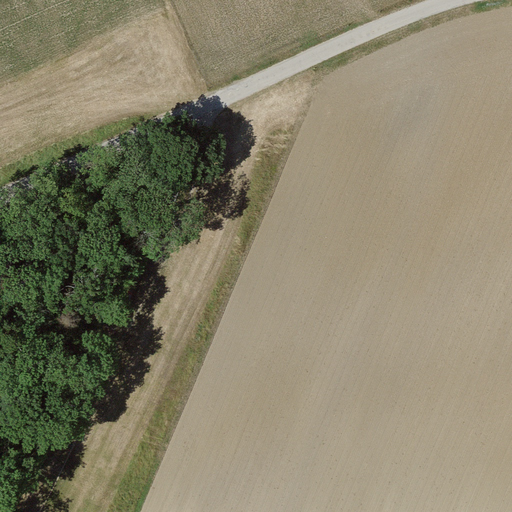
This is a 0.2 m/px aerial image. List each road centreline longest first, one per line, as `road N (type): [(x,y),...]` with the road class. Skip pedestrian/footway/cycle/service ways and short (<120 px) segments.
road 1 (unclassified): [(0,198),(352,38),(461,0)]
road 2 (track): [(35,511),(205,168),(220,100)]
